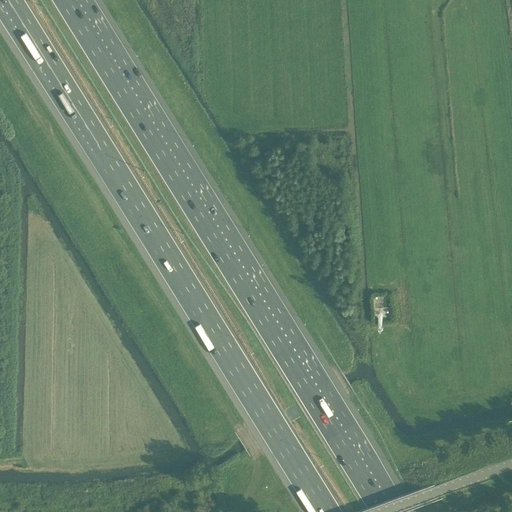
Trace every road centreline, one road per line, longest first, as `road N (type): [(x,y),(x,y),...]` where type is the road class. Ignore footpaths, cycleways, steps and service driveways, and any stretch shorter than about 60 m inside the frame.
road 1 (motorway): [(6,0),(324,511)]
road 2 (motorway): [(387,511),(69,0)]
road 3 (tertiary): [(382,511),(511,463)]
